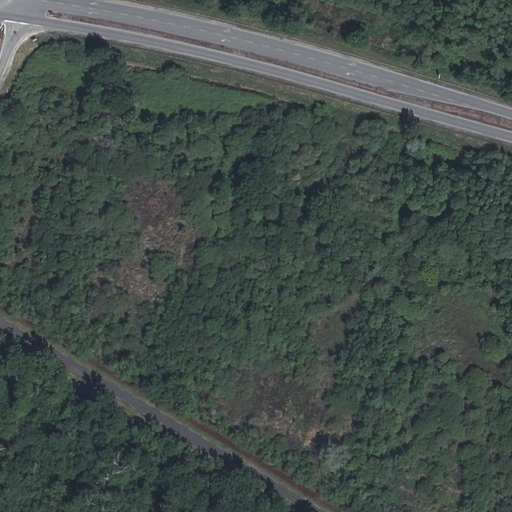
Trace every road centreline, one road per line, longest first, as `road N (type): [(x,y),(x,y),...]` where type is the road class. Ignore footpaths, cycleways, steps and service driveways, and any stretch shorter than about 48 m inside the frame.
road 1 (secondary): [(10,13),(511,133)]
road 2 (secondary): [(511,115),(315,56),(55,0)]
road 3 (residential): [(0,325),(316,511)]
